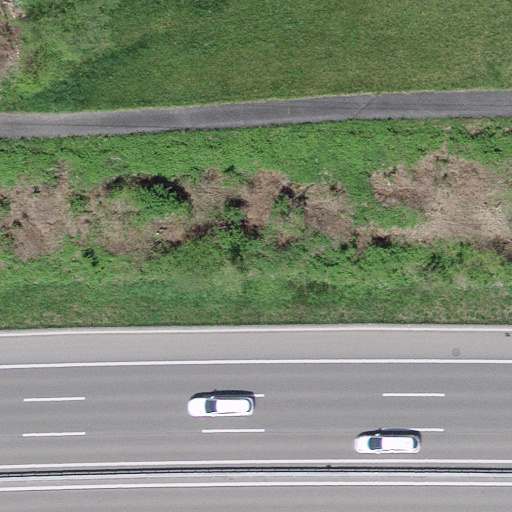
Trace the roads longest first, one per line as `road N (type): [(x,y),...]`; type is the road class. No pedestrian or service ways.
road 1 (track): [(0,124),(511,103)]
road 2 (motorway): [(511,412),(0,417)]
